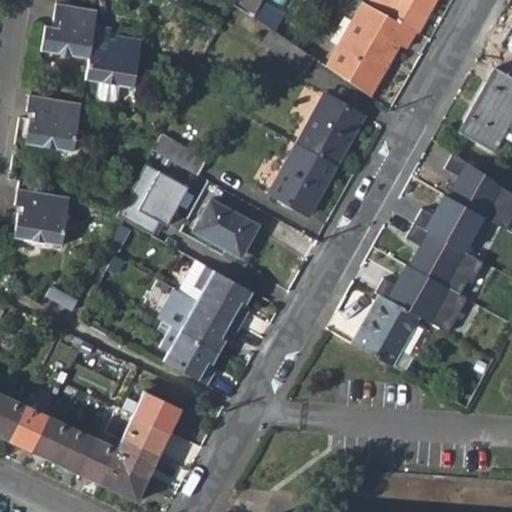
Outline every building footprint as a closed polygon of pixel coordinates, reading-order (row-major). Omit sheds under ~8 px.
[(87,51),(92,17),(94,2),(83,0),(55,0),(54,13),(61,14),(60,21),(47,19),(43,43),(87,51)] [(238,0),(236,6),(253,17),(260,0),(238,0)] [(367,0),(366,4),(414,30),(416,32),(433,0),(367,0)] [(403,48),(414,30),(366,4),(361,1),(325,65),(369,93),(399,44),(403,48)] [(87,51),(84,73),(99,76),(118,79),(134,81),(141,32),(114,28),(114,32),(108,31),(109,20),(92,17),(87,51)] [(303,71),(313,57),(269,28),(260,43),(303,71)] [(511,77),(492,67),(458,130),(493,149),(501,134),(511,114),(511,77)] [(97,86),(117,89),(118,79),(99,76),(97,86)] [(80,96),(29,87),(25,105),(41,107),(40,115),(31,115),(27,139),(72,147),(80,96)] [(324,91),(296,141),(337,164),(365,114),(324,91)] [(511,114),(501,134),(511,140),(511,114)] [(206,156),(160,131),(157,137),(151,149),(196,173),(206,156)] [(424,147),(485,188),(492,179),(431,135),(424,147)] [(309,211),(337,164),(296,141),(268,191),(309,211)] [(147,161),(119,212),(159,233),(186,183),(147,161)] [(69,194),(19,185),(15,202),(23,204),(21,211),(18,210),(15,236),(61,243),(69,194)] [(209,198),(192,229),(225,247),(227,244),(240,251),(255,224),(209,198)] [(437,249),(431,245),(414,234),(403,226),(374,267),(409,292),(437,249)] [(414,234),(431,245),(436,238),(420,226),(414,234)] [(116,270),(125,256),(115,251),(106,266),(116,270)] [(243,300),(249,289),(201,262),(191,280),(200,286),(195,296),(240,321),(246,308),(234,301),(237,297),(243,300)] [(50,282),(46,290),(72,305),(77,297),(50,282)] [(361,328),(353,342),(392,364),(419,316),(384,295),(364,329),(361,328)] [(232,334),(240,321),(195,296),(190,306),(180,301),(169,321),(216,348),(223,336),(216,332),(219,327),(232,334)] [(166,344),(161,356),(206,381),(214,367),(200,358),(204,355),(211,358),(216,348),(169,321),(159,339),(166,344)] [(132,407),(169,424),(178,406),(141,388),(132,407)] [(2,390),(0,395),(0,436),(8,440),(26,401),(2,390)] [(26,401),(8,440),(30,451),(48,411),(26,401)] [(120,432),(157,451),(169,424),(132,407),(120,432)] [(72,423),(48,411),(30,451),(54,462),(72,423)] [(72,423),(54,462),(78,473),(95,433),(72,423)] [(113,458),(146,473),(157,451),(120,432),(115,442),(108,456),(113,458)] [(95,433),(78,473),(101,484),(113,458),(108,456),(115,442),(95,433)] [(113,458),(101,484),(134,499),(146,473),(113,458)] [(511,511),(511,480),(342,469),(338,511),(511,511)]
